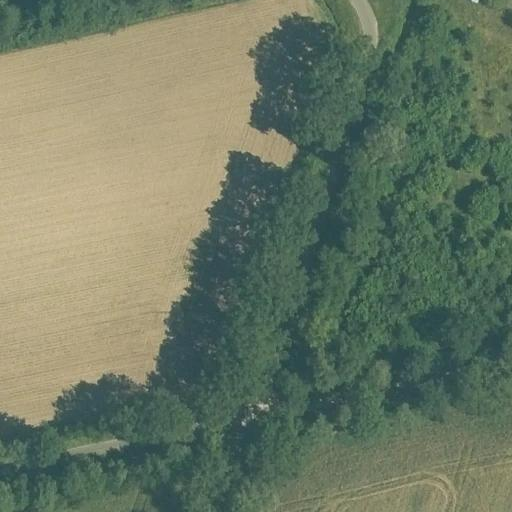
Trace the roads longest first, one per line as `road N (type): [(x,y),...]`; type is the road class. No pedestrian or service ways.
road 1 (unclassified): [(0,473),(250,422),(370,63),(373,35),(358,0)]
road 2 (unknown): [(250,422),(511,377)]
